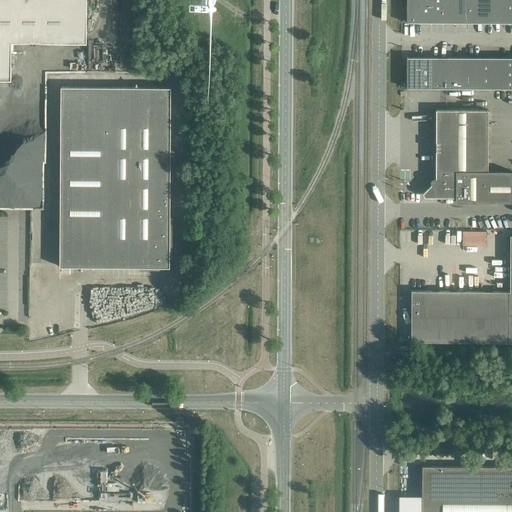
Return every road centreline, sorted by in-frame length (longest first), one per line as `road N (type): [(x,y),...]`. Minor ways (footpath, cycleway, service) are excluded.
road 1 (unclassified): [(377,406),(379,0)]
road 2 (tertiary): [(284,404),(287,0)]
road 3 (unclassified): [(284,404),(0,402)]
